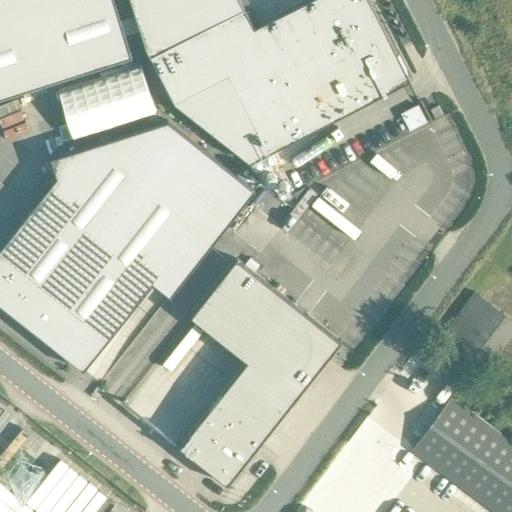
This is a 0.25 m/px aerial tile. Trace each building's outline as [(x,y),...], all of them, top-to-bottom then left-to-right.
[(0,0),(0,97),(132,56),(114,0),(0,0)] [(131,0),(150,55),(244,7),(240,0),(131,0)] [(410,78),(375,10),(374,8),(370,0),(369,0),(305,0),(254,26),(244,7),(150,55),(174,102),(250,162),(269,152),(405,82),(405,81),(409,79),(410,82),(411,81),(410,78)] [(54,105),(59,120),(81,113),(75,98),(54,105)] [(84,370),(84,369),(153,282),(170,296),(255,189),(168,120),(51,157),(57,176),(0,247),(0,302),(1,304),(0,305),(1,306),(2,305),(84,370)] [(342,340),(341,339),(340,340),(237,257),(191,315),(247,360),(180,444),(179,443),(178,444),(227,484),(342,340)] [(455,356),(494,305),(475,291),(437,343),(455,356)] [(496,511),(511,511),(511,441),(451,397),(412,450),(496,511)]
